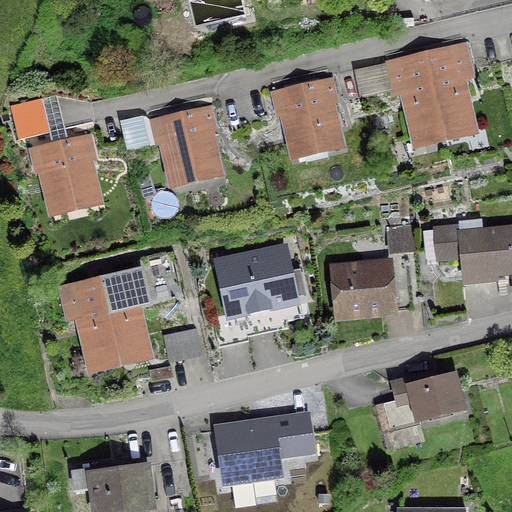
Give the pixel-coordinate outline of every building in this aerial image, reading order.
[(465,43),(423,53),(443,131),(471,124),(458,71),(471,68),(465,43)] [(411,139),(443,131),(423,53),(391,62),(411,139)] [(325,83),(276,96),(292,154),(341,141),(325,83)] [(55,99),(11,110),(18,137),(62,125),(55,99)] [(217,169),(202,108),(158,119),(174,180),(217,169)] [(142,117),(120,122),(127,152),(149,147),(142,117)] [(99,201),(82,136),(37,148),(54,213),(99,201)] [(415,226),(387,229),(389,253),(417,250),(415,226)] [(511,226),(434,232),(436,258),(462,256),(463,272),(511,268),(511,226)] [(288,244),(213,258),(226,321),(300,306),(288,244)] [(388,266),(334,271),(339,317),(393,312),(388,266)] [(147,352),(135,304),(146,301),(139,271),(113,277),(115,283),(102,286),(119,359),(147,352)] [(92,368),(118,361),(99,282),(61,291),(67,315),(79,312),(92,368)] [(193,330),(164,337),(171,361),(200,354),(193,330)] [(453,374),(408,385),(415,414),(460,404),(453,374)] [(311,412),(214,425),(223,489),(284,481),(281,462),(317,457),(311,412)] [(145,466),(90,474),(96,511),(151,503),(145,466)]
